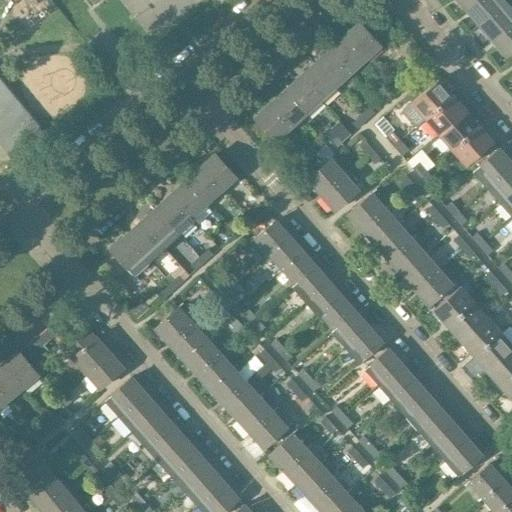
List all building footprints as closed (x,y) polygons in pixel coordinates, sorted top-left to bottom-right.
[(457,0),(467,10),(478,0),(457,0)] [(504,0),(478,0),(467,10),(480,25),(506,2),(504,0)] [(511,9),(506,2),(480,25),(493,40),(511,23),(511,9)] [(360,23),(344,37),(364,59),(380,45),(360,23)] [(511,23),(493,40),(507,56),(511,51),(511,23)] [(344,37),(329,51),(349,73),(364,59),(344,37)] [(329,51),(314,64),(335,86),(349,73),(329,51)] [(314,64),(299,78),(319,100),(335,86),(314,64)] [(299,78),(285,91),(305,113),(319,100),(299,78)] [(411,103),(425,119),(452,96),(438,79),(411,103)] [(22,151),(44,134),(0,80),(0,128),(6,135),(0,139),(0,145),(6,154),(17,145),(22,151)] [(400,81),(391,89),(396,94),(405,86),(400,81)] [(382,96),(387,102),(396,94),(391,89),(382,96)] [(285,91),(270,104),(290,127),(305,113),(285,91)] [(466,111),(452,96),(425,119),(438,135),(466,111)] [(275,141),(290,127),(270,104),(254,118),(275,141)] [(369,107),(361,115),(366,121),(374,112),(369,107)] [(479,126),(466,111),(438,135),(452,150),(479,126)] [(366,121),(361,115),(352,123),(357,129),(366,121)] [(479,126),(452,150),(466,166),(493,143),(479,126)] [(385,137),(393,147),(400,141),(392,131),(385,137)] [(332,132),(326,137),(332,144),(338,139),(332,132)] [(359,146),(367,155),(373,150),(365,141),(359,146)] [(408,150),(400,141),(393,147),(402,156),(408,150)] [(472,171),(485,187),(511,164),(498,149),(472,171)] [(380,159),(373,150),(367,155),(375,164),(380,159)] [(215,154),(200,168),(220,190),(235,176),(215,154)] [(307,179),(321,195),(344,175),(330,159),(307,179)] [(301,170),(306,175),(315,167),(310,162),(301,170)] [(418,162),(412,168),(420,177),(427,172),(418,162)] [(511,164),(485,187),(499,203),(511,191),(511,164)] [(200,168),(185,182),(205,204),(220,190),(200,168)] [(435,181),(427,172),(420,177),(428,187),(435,181)] [(344,175),(321,195),(335,211),(358,191),(344,175)] [(400,180),(408,189),(413,184),(405,175),(400,180)] [(185,182),(170,195),(191,217),(205,204),(185,182)] [(421,193),(413,184),(408,189),(416,198),(421,193)] [(511,191),(499,203),(511,217),(511,191)] [(348,213),(362,229),(384,209),(370,193),(348,213)] [(170,195),(156,208),(179,234),(194,221),(191,217),(170,195)] [(250,211),(255,216),(264,208),(259,203),(250,211)] [(445,207),(452,216),(458,211),(450,203),(445,207)] [(426,210),(434,219),(439,214),(431,205),(426,210)] [(156,208),(141,222),(164,248),(179,234),(156,208)] [(384,209),(362,229),(376,245),(398,225),(384,209)] [(466,221),(458,211),(452,216),(460,225),(466,221)] [(447,223),(439,214),(434,219),(442,228),(447,223)] [(236,229),(231,224),(229,221),(225,225),(232,233),(236,229)] [(255,238),(269,254),(288,236),(275,221),(255,238)] [(141,222),(125,236),(149,262),(164,248),(141,222)] [(232,233),(225,225),(220,230),(227,238),(232,233)] [(398,225),(376,245),(388,259),(411,239),(398,225)] [(471,238),(479,247),(484,242),(476,233),(471,238)] [(131,272),(134,275),(149,262),(125,236),(110,250),(130,272),(131,272)] [(302,252),(288,236),(269,254),(282,269),(302,252)] [(453,240),(461,250),(466,245),(458,236),(453,240)] [(411,239),(388,259),(402,275),(424,255),(411,239)] [(492,251),(484,242),(479,247),(487,256),(492,251)] [(474,253),(466,245),(461,250),(468,258),(474,253)] [(208,249),(199,257),(204,262),(212,254),(208,249)] [(315,266),(302,252),(282,269),(295,284),(315,266)] [(424,255),(402,275),(415,290),(438,270),(424,255)] [(190,265),(195,270),(204,262),(199,257),(190,265)] [(497,268),(505,276),(510,272),(503,263),(497,268)] [(315,266),(295,284),(292,287),(305,302),(328,282),(315,266)] [(438,270),(415,290),(429,305),(451,285),(438,270)] [(214,278),(226,292),(233,286),(221,272),(214,278)] [(483,277),(491,287),(498,281),(490,272),(483,277)] [(178,276),(169,284),(174,289),(183,281),(178,276)] [(498,281),(491,287),(500,296),(506,291),(498,281)] [(328,282),(305,302),(318,317),(322,314),(341,297),(328,282)] [(160,292),(165,297),(174,289),(169,284),(160,292)] [(233,286),(226,292),(230,296),(228,298),(234,303),(242,296),(233,286)] [(433,310),(447,326),(474,302),(460,286),(433,310)] [(204,295),(213,304),(218,299),(209,290),(204,295)] [(341,297),(322,314),(335,329),(354,311),(341,297)] [(218,299),(213,304),(220,312),(225,307),(218,299)] [(134,310),(131,307),(128,309),(136,318),(148,308),(143,302),(134,310)] [(474,302),(447,326),(460,341),(487,318),(474,302)] [(155,328),(169,343),(191,323),(177,307),(155,328)] [(256,318),(248,310),(243,315),(251,323),(256,318)] [(354,311),(335,329),(331,332),(345,347),(368,327),(354,311)] [(264,327),(256,318),(251,323),(259,332),(264,327)] [(487,318),(460,341),(474,357),(501,333),(487,318)] [(238,332),(243,328),(237,320),(231,324),(238,332)] [(191,323),(169,343),(183,358),(205,338),(191,323)] [(59,343),(86,373),(109,353),(95,337),(92,339),(80,324),(59,343)] [(368,327),(345,347),(358,363),(362,359),(362,360),(382,343),(368,327)] [(239,337),(247,347),(254,341),(245,331),(239,337)] [(511,345),(501,333),(474,357),(487,372),(511,350),(511,345)] [(205,338),(183,358),(196,373),(218,353),(205,338)] [(270,344),(278,353),(283,348),(275,339),(270,344)] [(42,345),(30,355),(38,363),(49,353),(42,345)] [(291,357),(283,348),(278,353),(286,362),(291,357)] [(364,370),(377,385),(401,364),(387,349),(367,366),(368,366),(364,370)] [(259,355),(267,363),(272,359),(264,350),(259,355)] [(511,350),(487,372),(501,387),(511,377),(511,350)] [(19,351),(2,365),(21,388),(38,374),(19,351)] [(123,368),(109,353),(86,373),(100,388),(123,368)] [(218,353),(196,373),(210,388),(232,368),(218,353)] [(280,367),(272,359),(267,363),(275,372),(280,367)] [(401,364),(377,385),(391,400),(414,380),(401,364)] [(2,365),(0,366),(0,394),(5,401),(21,388),(2,365)] [(232,368),(210,388),(223,403),(245,383),(232,368)] [(297,374),(305,382),(310,378),(302,369),(297,374)] [(105,401),(118,417),(145,394),(130,377),(108,397),(108,398),(105,401)] [(511,377),(501,387),(511,400),(511,377)] [(310,378),(305,382),(313,391),(318,386),(310,378)] [(285,384),(293,393),(299,388),(291,379),(285,384)] [(414,380),(391,400),(404,415),(427,395),(414,380)] [(51,388),(58,397),(64,393),(56,383),(51,388)] [(245,383),(223,403),(237,418),(259,398),(245,383)] [(307,397),(299,388),(293,393),(301,402),(307,397)] [(71,402),(64,393),(58,397),(66,406),(71,402)] [(145,394),(118,417),(132,432),(158,409),(145,394)] [(427,395),(404,415),(417,430),(441,410),(427,395)] [(259,398),(237,418),(250,432),(272,412),(259,398)] [(344,415),(336,406),(331,411),(338,419),(344,415)] [(158,409),(132,432),(145,447),(171,424),(158,409)] [(441,410),(417,430),(431,445),(454,425),(441,410)] [(272,412),(250,432),(264,448),(286,428),(272,412)] [(59,415),(50,422),(55,428),(64,420),(59,415)] [(352,424),(344,415),(338,419),(347,429),(352,424)] [(319,421),(327,430),(333,426),(325,416),(319,421)] [(50,422),(41,430),(45,435),(55,428),(50,422)] [(171,424),(145,447),(158,462),(185,439),(171,424)] [(454,425),(431,445),(444,460),(467,440),(454,425)] [(341,434),(333,426),(327,430),(335,439),(341,434)] [(78,436),(86,445),(91,440),(84,431),(78,436)] [(269,454),(284,470),(306,450),(291,434),(269,454)] [(358,441),(366,449),(371,445),(363,436),(358,441)] [(77,448),(70,439),(64,443),(72,452),(77,448)] [(185,439),(158,462),(171,477),(198,454),(185,439)] [(91,440),(86,445),(94,454),(99,449),(91,440)] [(467,440),(444,460),(457,476),(461,472),(461,473),(481,456),(467,440)] [(27,441),(19,448),(23,453),(32,447),(27,441)] [(379,453),(371,445),(366,449),(374,458),(379,453)] [(346,451),(355,460),(360,455),(351,446),(346,451)] [(13,462),(23,453),(19,448),(9,456),(13,462)] [(306,450),(284,470),(297,485),(320,465),(306,450)] [(12,473),(26,490),(49,471),(35,454),(12,473)] [(77,458),(85,468),(91,463),(82,454),(77,458)] [(198,454),(171,477),(185,492),(211,469),(198,454)] [(367,464),(360,455),(355,460),(362,469),(367,464)] [(118,471),(110,462),(104,466),(112,475),(118,471)] [(98,472),(91,463),(85,468),(93,476),(98,472)] [(469,481),(482,497),(502,480),(488,464),(469,481)] [(320,465),(297,485),(311,500),(333,480),(320,465)] [(398,474),(390,465),(384,470),(393,479),(398,474)] [(211,469),(185,492),(198,507),(224,484),(211,469)] [(49,471),(26,490),(39,506),(62,487),(49,471)] [(118,471),(112,475),(120,484),(125,480),(118,471)] [(406,483),(398,474),(393,479),(400,488),(406,483)] [(373,481),(381,490),(387,485),(378,476),(373,481)] [(333,480),(311,500),(322,511),(326,511),(346,494),(333,480)] [(511,491),(502,480),(482,497),(495,511),(511,497),(511,491)] [(103,489),(111,498),(117,494),(109,484),(103,489)] [(224,484),(198,507),(202,511),(222,511),(238,499),(224,484)] [(387,485),(381,490),(389,498),(394,493),(387,485)] [(62,487),(39,506),(43,511),(63,511),(75,503),(62,487)] [(131,497),(138,506),(144,501),(136,492),(131,497)] [(124,502),(117,494),(111,498),(119,507),(124,502)] [(346,494),(326,511),(356,511),(360,509),(346,494)] [(425,496),(416,504),(420,509),(429,501),(425,496)] [(511,511),(511,497),(495,511),(511,511)] [(411,511),(406,506),(400,499),(395,504),(401,511),(411,511)] [(149,511),(152,510),(144,501),(138,506),(143,511),(149,511)] [(82,511),(75,503),(63,511),(82,511)]
